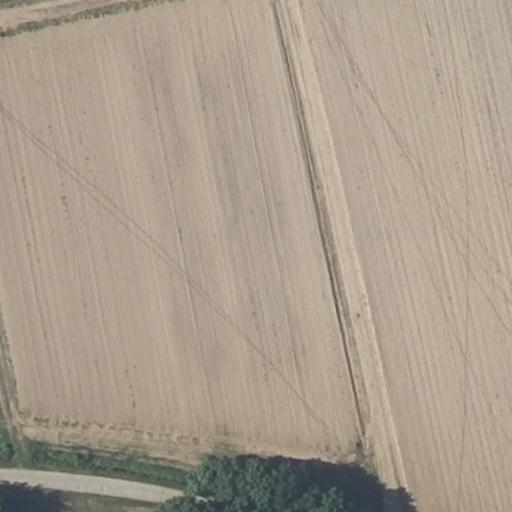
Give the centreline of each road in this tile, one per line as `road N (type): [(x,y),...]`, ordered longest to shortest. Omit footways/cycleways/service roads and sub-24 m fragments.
road 1 (track): [(372,467),(285,0)]
road 2 (track): [(0,391),(7,427),(372,467),(390,511)]
road 3 (track): [(0,484),(225,511)]
road 4 (track): [(0,25),(132,0)]
